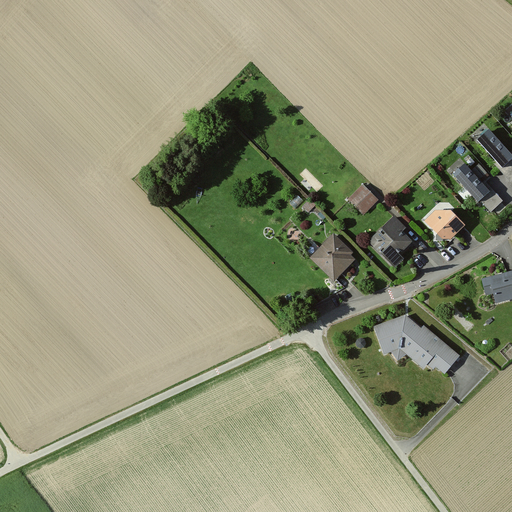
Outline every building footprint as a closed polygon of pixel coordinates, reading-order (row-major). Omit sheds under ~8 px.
[(511,150),(491,128),(480,139),(507,169),(511,164),(511,150)] [(467,161),(455,172),(483,202),(494,191),(467,161)] [(379,200),(363,184),(348,198),(364,214),(379,200)] [(456,211),(437,210),(427,221),(450,242),(468,225),(456,211)] [(406,229),(395,218),(384,228),(369,243),(382,256),(395,269),(404,260),(400,256),(412,244),(401,233),(406,229)] [(336,234),(313,258),(336,281),(360,257),(336,234)] [(511,272),(484,279),(489,296),(497,294),(499,303),(511,299),(511,272)] [(407,315),(376,327),(386,354),(401,348),(424,369),(432,361),(447,375),(462,357),(426,326),(423,329),(407,315)]
